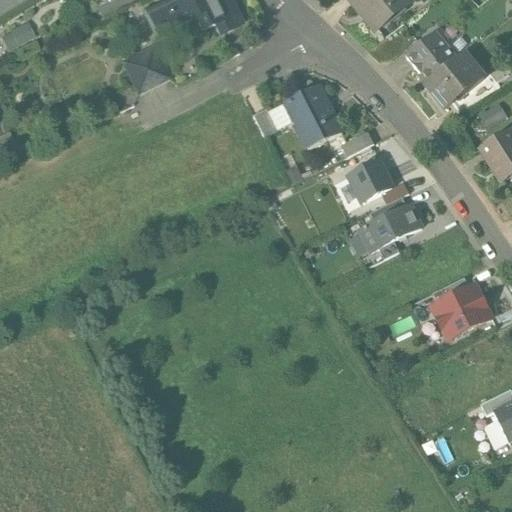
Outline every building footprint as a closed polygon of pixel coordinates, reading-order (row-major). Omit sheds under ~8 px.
[(222,37),(241,27),(228,1),(214,8),(210,0),(178,0),(179,1),(144,18),(155,39),(175,30),(199,27),(203,33),(216,27),(222,37)] [(357,0),(351,5),(375,35),(410,7),(404,0),(357,0)] [(458,63),(436,36),(406,61),(428,88),(458,63)] [(169,82),(154,52),(125,68),(140,97),(169,82)] [(428,88),(426,90),(444,112),(453,105),(458,101),(460,103),(484,83),(483,82),(464,59),(458,63),(428,88)] [(484,83),(460,103),(458,101),(453,105),(462,117),(499,93),(488,79),(483,82),(484,83)] [(340,137),(316,90),(282,107),(284,110),(287,109),(294,125),(292,126),(306,154),(340,137)] [(511,115),(505,105),(488,118),(500,133),(511,124),(511,115)] [(266,112),(252,119),(263,141),(276,135),(267,115),(268,115),(266,112)] [(511,142),(508,135),(480,153),(502,188),(511,181),(511,142)] [(366,138),(340,151),(346,162),(371,149),(366,138)] [(350,180),(363,207),(392,192),(379,165),(350,180)] [(382,198),(388,208),(409,197),(404,187),(382,198)] [(370,217),(375,228),(408,212),(402,201),(370,217)] [(422,232),(411,210),(408,212),(375,228),(361,235),(371,256),(379,253),(384,264),(399,256),(394,246),(422,232)] [(433,298),(438,308),(470,293),(464,282),(433,298)] [(438,308),(432,311),(448,343),(492,322),(475,290),(470,293),(438,308)] [(493,415),(511,405),(511,395),(511,393),(481,408),(487,419),(493,416),(493,415)] [(511,405),(493,415),(493,416),(509,448),(511,446),(511,405)]
